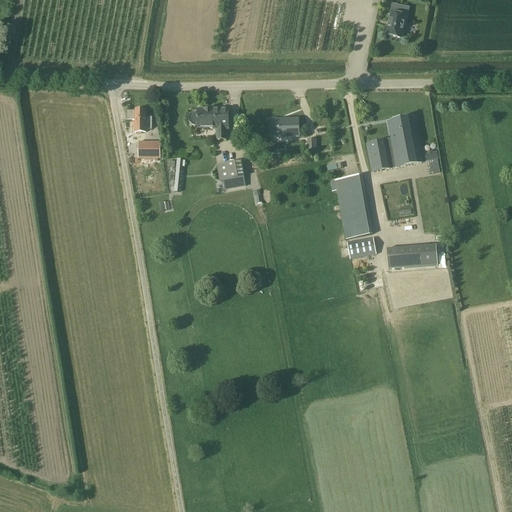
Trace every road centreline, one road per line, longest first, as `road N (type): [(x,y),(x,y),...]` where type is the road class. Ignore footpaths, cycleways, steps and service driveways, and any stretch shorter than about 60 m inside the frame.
road 1 (unclassified): [(175,511),(109,85)]
road 2 (unclassified): [(511,81),(109,85)]
